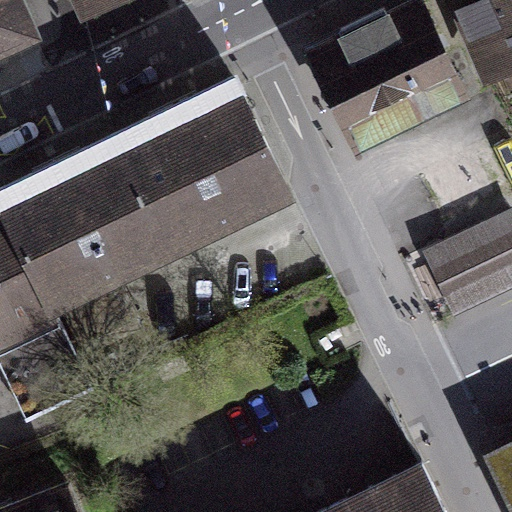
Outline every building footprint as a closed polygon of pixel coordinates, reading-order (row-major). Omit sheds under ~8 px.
[(0,0),(0,47),(33,33),(19,0),(0,0)] [(463,95),(419,0),(418,0),(306,52),(350,147),(463,95)] [(511,57),(511,0),(451,0),(483,70),(511,57)] [(0,337),(5,334),(288,198),(239,93),(0,205),(6,220),(0,222),(0,337)] [(422,254),(451,309),(511,277),(511,225),(505,212),(437,247),(422,254)] [(511,424),(493,434),(511,474),(511,424)] [(439,511),(415,460),(305,511),(439,511)] [(0,511),(85,511),(69,470),(0,495),(0,511)]
